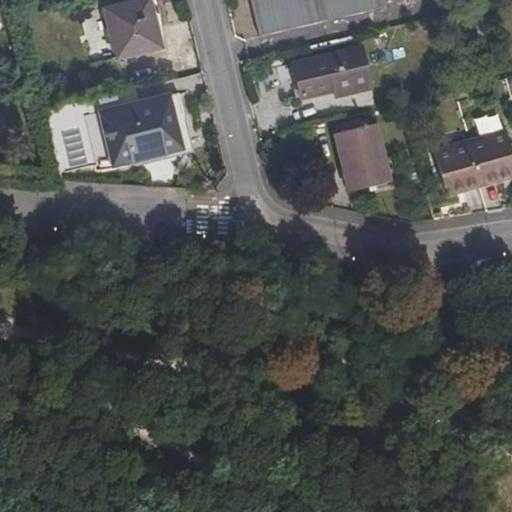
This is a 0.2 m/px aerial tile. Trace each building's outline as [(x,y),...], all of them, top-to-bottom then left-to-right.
[(150,0),(141,0),(107,8),(118,56),(163,45),(150,0)] [(387,5),(386,0),(254,0),(262,33),(387,5)] [(373,89),(364,48),(294,64),(298,82),(302,98),(346,90),(348,95),(373,89)] [(298,82),(294,64),(280,66),(284,86),(298,82)] [(495,97),(507,94),(505,83),(492,86),(495,97)] [(188,156),(186,147),(192,145),(180,88),(150,94),(148,86),(44,110),(57,164),(103,163),(134,158),(137,167),(188,156)] [(333,136),(346,194),(396,184),(381,125),(333,136)] [(446,191),(511,174),(511,144),(508,131),(436,151),(446,191)] [(483,305),(493,303),(491,293),(481,295),(483,305)]
